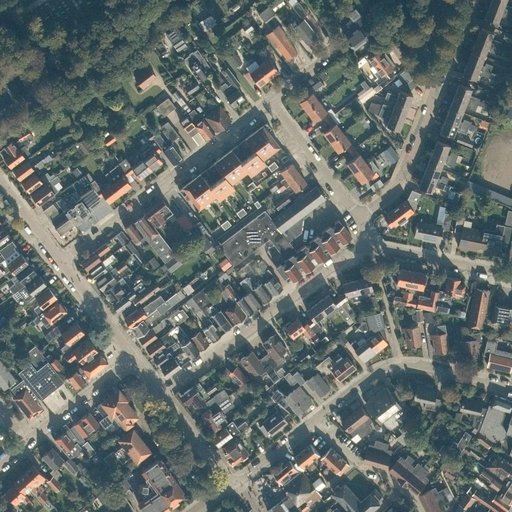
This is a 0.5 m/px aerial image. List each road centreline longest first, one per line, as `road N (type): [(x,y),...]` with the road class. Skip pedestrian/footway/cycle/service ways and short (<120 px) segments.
road 1 (residential): [(234,484),(378,371),(422,366),(511,389)]
road 2 (residential): [(60,260),(270,99)]
road 3 (residential): [(370,244),(159,393)]
road 4 (residential): [(270,99),(362,216)]
road 5 (residential): [(362,216),(396,190),(435,92)]
road 6 (residential): [(511,277),(370,244)]
road 7 (unclassified): [(26,440),(132,356)]
road 8 (residential): [(132,356),(60,260)]
